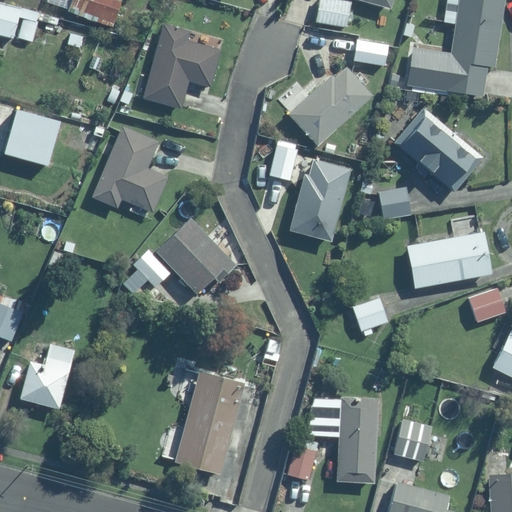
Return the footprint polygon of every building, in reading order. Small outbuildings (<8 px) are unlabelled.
[(83,14),(82,18),(112,28),(118,9),(89,0),(79,0),(76,12),(83,14)] [(349,5),(321,0),(319,0),(315,23),(345,28),(349,5)] [(392,0),(353,0),(390,10),(392,0)] [(444,0),(442,24),(455,25),(451,55),(408,50),(404,86),(411,87),(410,92),(446,96),(446,93),(483,97),(487,68),(494,69),(501,0),(444,0)] [(22,9),(0,4),(0,37),(13,40),(13,38),(31,41),(36,16),(21,13),(22,9)] [(186,36),(163,30),(145,99),(180,109),(188,81),(211,87),(220,54),(184,44),(186,36)] [(387,47),(354,41),(351,60),(384,65),(387,47)] [(314,148),(371,97),(347,70),(333,82),(331,79),(287,118),(314,148)] [(399,150),(416,164),(413,168),(427,180),(431,176),(452,193),(476,162),(423,120),(399,150)] [(157,144),(121,129),(91,200),(116,210),(120,201),(152,214),(166,180),(146,172),(157,144)] [(295,153),(275,148),(268,176),(288,181),(295,153)] [(330,245),(350,173),(314,163),(309,181),(304,180),(289,233),(330,245)] [(410,215),(406,190),(377,194),(381,220),(410,215)] [(63,221),(48,214),(38,238),(53,244),(63,221)] [(405,246),(411,289),(489,277),(482,230),(474,231),(472,216),(450,220),(453,238),(405,246)] [(235,271),(188,222),(156,252),(198,296),(216,279),(221,284),(235,271)] [(169,274),(146,250),(131,265),(153,289),(169,274)] [(503,312),(494,287),(466,297),(475,322),(503,312)] [(384,324),(376,299),(352,307),(360,332),(384,324)] [(20,314),(0,304),(0,338),(7,342),(20,314)] [(511,329),(490,369),(511,381),(511,329)] [(58,413),(73,351),(37,342),(32,362),(28,361),(18,402),(58,413)] [(217,477),(242,388),(198,376),(173,465),(217,477)] [(373,484),(374,399),(338,399),(337,483),(373,484)] [(431,428),(401,421),(393,456),(389,455),(383,480),(411,487),(417,462),(422,463),(431,428)] [(446,439),(431,435),(425,458),(440,462),(446,439)] [(315,456),(296,450),(289,476),(308,482),(315,456)] [(511,511),(511,476),(487,477),(488,511),(511,511)] [(444,511),(447,500),(395,487),(388,511),(444,511)]
